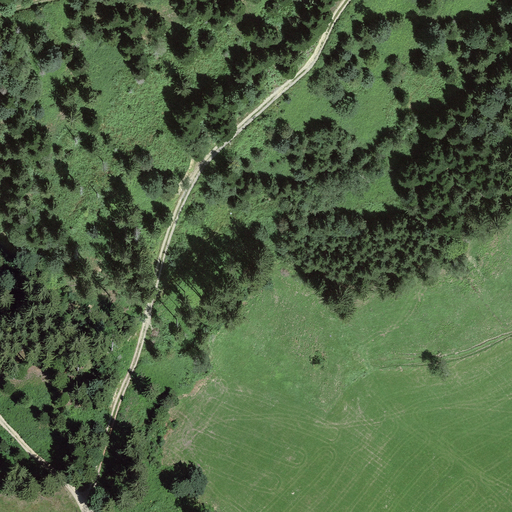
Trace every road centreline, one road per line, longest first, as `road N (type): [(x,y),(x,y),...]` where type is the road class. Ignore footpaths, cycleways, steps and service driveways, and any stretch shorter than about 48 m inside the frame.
road 1 (track): [(92,511),(115,408),(187,189),(229,137),(304,71),(347,0)]
road 2 (track): [(151,301),(236,211),(366,166)]
road 3 (track): [(87,511),(0,419)]
